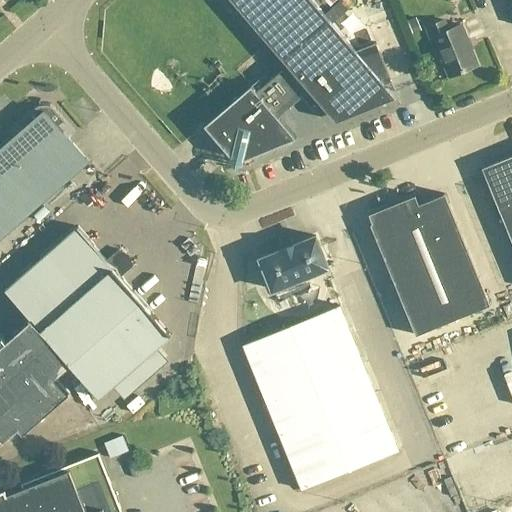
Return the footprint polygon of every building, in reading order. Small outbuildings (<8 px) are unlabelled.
[(230,162),(235,169),(242,166),(243,162),(243,161),(280,146),(296,140),(285,127),(278,119),(301,99),(314,114),(325,110),(337,124),(385,104),(387,91),(383,86),(391,83),(375,44),(355,53),(353,50),(315,5),(310,0),(229,0),(269,45),(282,61),(286,66),(255,92),(251,87),(204,127),(230,158),(231,158),(230,162)] [(443,22),(426,29),(436,55),(439,54),(449,79),(477,68),(460,27),(447,32),(443,22)] [(0,240),(88,163),(58,128),(63,123),(64,125),(65,124),(54,111),(53,110),(50,108),(49,108),(47,107),(45,107),(42,107),(40,107),(38,108),(37,109),(35,110),(22,121),(23,122),(25,121),(29,126),(0,151),(0,240)] [(511,157),(481,170),(482,171),(511,243),(511,157)] [(370,226),(382,253),(416,337),(490,307),(444,195),(418,206),(415,197),(368,216),(372,225),(370,226)] [(171,336),(147,309),(77,229),(5,292),(30,321),(0,347),(0,440),(3,443),(18,430),(22,435),(69,395),(55,380),(70,367),(98,399),(171,336)] [(273,292),(328,269),(315,237),(260,260),(273,292)] [(151,293),(167,278),(157,267),(141,281),(151,293)] [(302,492),(399,452),(398,452),(340,307),(243,346),(302,492)] [(107,451),(126,445),(120,429),(102,435),(107,451)] [(121,511),(99,455),(21,485),(22,490),(6,496),(4,492),(0,493),(0,511),(121,511)]
